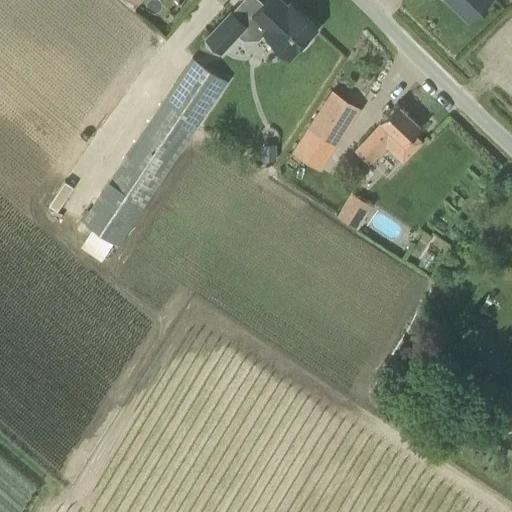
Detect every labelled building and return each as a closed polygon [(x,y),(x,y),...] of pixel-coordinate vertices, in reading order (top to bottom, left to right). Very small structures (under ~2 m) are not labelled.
[(295,11),(282,0),(266,0),(254,14),(268,27),(264,31),(290,56),(299,46),(304,47),(310,40),(309,36),(318,27),(298,8),(295,11)] [(450,0),(470,20),(489,0),(450,0)] [(222,50),(246,24),(232,11),(208,37),(222,50)] [(119,245),(222,91),(185,67),(82,220),(119,245)] [(336,146),(361,108),(333,90),(309,128),(336,146)] [(404,161),(422,141),(415,133),(422,125),(398,102),(383,118),(384,119),(355,148),(371,164),(388,146),(404,161)] [(276,144),(263,145),(263,160),(277,160),(276,144)] [(361,226),(370,212),(349,199),(340,214),(361,226)] [(479,449),(488,432),(492,424),(476,416),(463,440),(479,449)]
